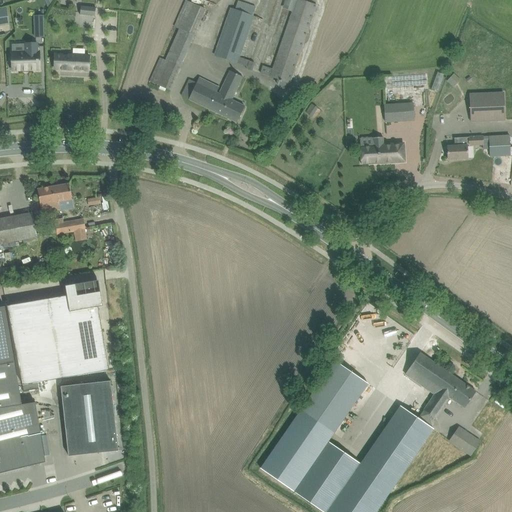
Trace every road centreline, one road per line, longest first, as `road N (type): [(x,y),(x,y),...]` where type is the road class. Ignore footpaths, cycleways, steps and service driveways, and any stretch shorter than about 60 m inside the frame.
road 1 (unclassified): [(152,511),(134,306),(109,148)]
road 2 (secondary): [(511,371),(357,258)]
road 3 (unclassified): [(511,198),(440,184),(404,188),(367,243)]
road 4 (secondary): [(109,148),(226,178)]
